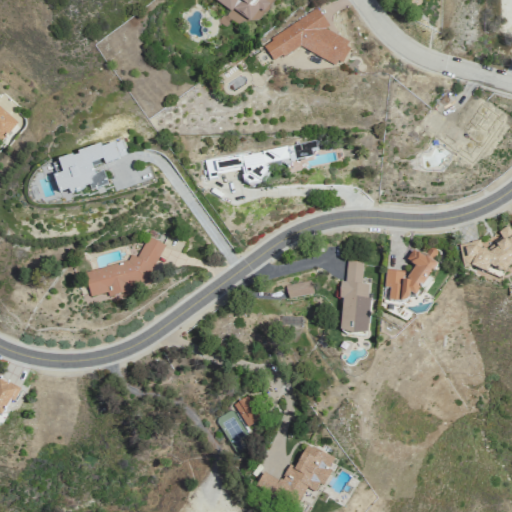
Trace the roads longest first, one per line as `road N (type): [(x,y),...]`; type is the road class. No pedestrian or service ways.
road 1 (residential): [(0,344),(55,360),(104,356),(159,329),(306,227),(357,216),(440,219),(511,186)]
road 2 (residential): [(511,83),(405,47),(362,0)]
